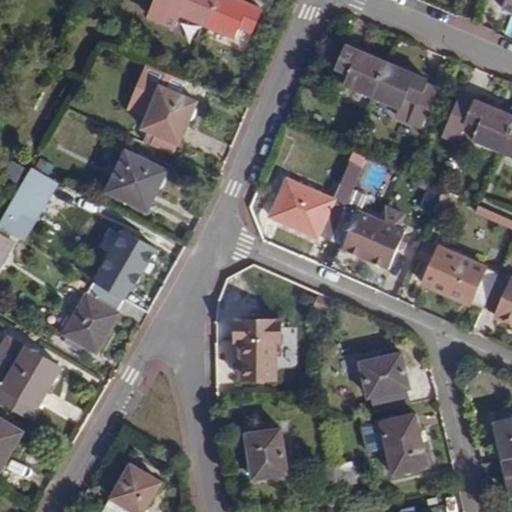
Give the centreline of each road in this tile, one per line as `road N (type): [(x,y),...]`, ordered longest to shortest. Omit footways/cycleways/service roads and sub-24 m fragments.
road 1 (residential): [(52,511),(180,295)]
road 2 (residential): [(219,230),(315,0)]
road 3 (residential): [(219,230),(445,334)]
road 4 (residential): [(180,295),(215,511)]
road 5 (residential): [(480,511),(445,334)]
road 6 (residential): [(511,66),(361,0)]
